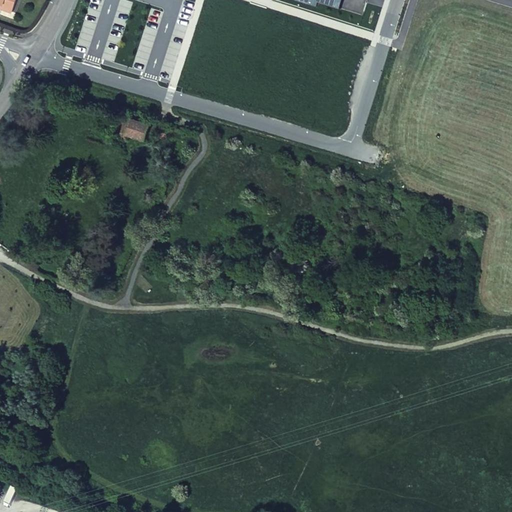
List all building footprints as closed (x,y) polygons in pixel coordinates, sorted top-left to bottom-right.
[(0,0),(0,3),(4,4),(2,8),(13,12),(16,0),(0,0)] [(157,126),(125,116),(120,135),(128,138),(129,134),(147,139),(149,131),(156,133),(157,129),(160,130),(161,126),(158,125),(157,126)] [(186,145),(188,140),(160,131),(157,136),(186,145)] [(22,150),(6,174),(29,190),(52,158),(29,143),(23,150),(22,150)] [(154,207),(159,198),(153,195),(148,204),(154,207)]
